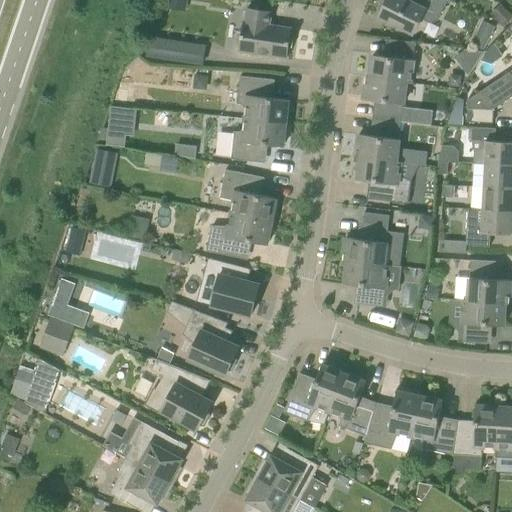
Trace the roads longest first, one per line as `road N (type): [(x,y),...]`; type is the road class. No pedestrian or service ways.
road 1 (residential): [(287,334),(306,267),(349,0)]
road 2 (residential): [(511,375),(449,372),(287,334)]
road 3 (residential): [(199,511),(257,409),(287,334)]
road 4 (primary): [(0,124),(41,0)]
